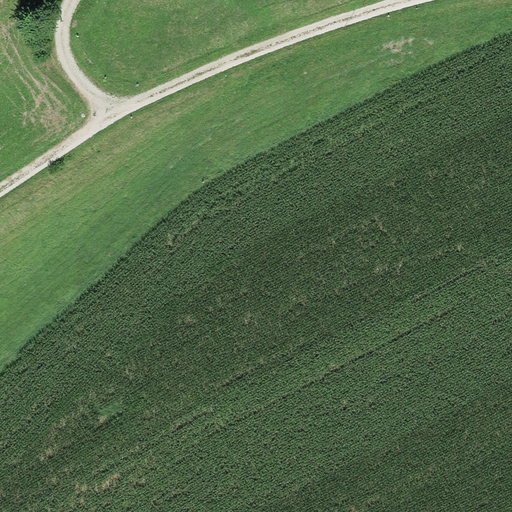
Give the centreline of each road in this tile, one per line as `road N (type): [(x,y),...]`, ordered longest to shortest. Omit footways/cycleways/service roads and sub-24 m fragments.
road 1 (track): [(426,0),(240,56),(107,115)]
road 2 (track): [(107,115),(63,61),(72,0)]
road 3 (track): [(0,182),(107,115)]
